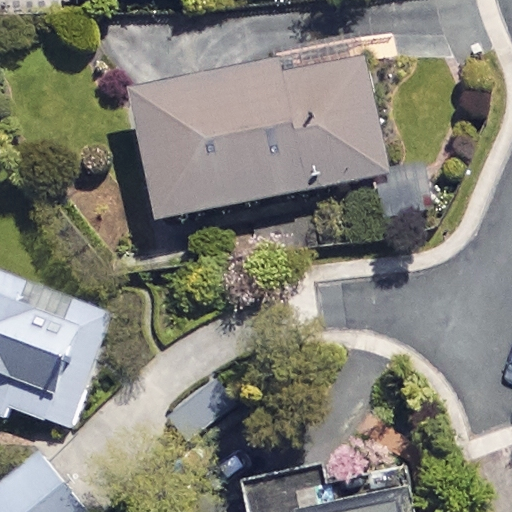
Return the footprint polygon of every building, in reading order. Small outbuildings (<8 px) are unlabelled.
[(155,221),(387,179),(364,52),(132,94),(155,221)] [(0,424),(13,429),(19,412),(75,431),(113,316),(0,276),(0,424)] [(192,448),(240,406),(214,377),(167,420),(192,448)] [(82,511),(37,456),(0,486),(0,511),(82,511)] [(240,488),(244,511),(379,511),(369,461),(240,488)]
